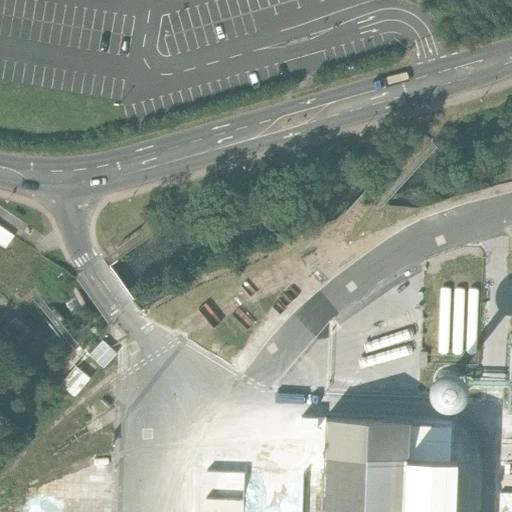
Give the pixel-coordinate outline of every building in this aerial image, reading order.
[(0,270),(21,238),(0,224),(0,270)] [(170,293),(181,315),(203,304),(192,282),(170,293)] [(444,287),(443,349),(477,350),(478,288),(444,287)] [(90,352),(103,364),(117,350),(104,338),(90,352)] [(77,364),(60,379),(73,393),(90,378),(77,364)] [(471,418),(472,411),(471,404),(468,398),(463,394),(457,391),(450,390),(444,392),(438,396),(434,401),(432,407),(432,414),(434,420),(438,426),(443,429),(450,431),(457,431),(463,428),(468,424),(471,418)] [(474,511),(478,436),(329,430),(328,439),(325,511),(474,511)]
